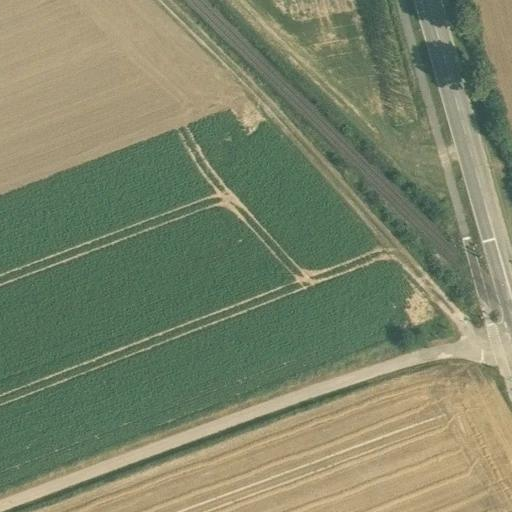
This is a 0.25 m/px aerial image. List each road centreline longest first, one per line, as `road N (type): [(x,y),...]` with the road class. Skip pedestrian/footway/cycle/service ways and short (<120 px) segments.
road 1 (track): [(0,507),(332,382),(448,351),(511,344)]
road 2 (track): [(471,350),(462,321),(164,0)]
road 3 (secondary): [(511,303),(426,0)]
